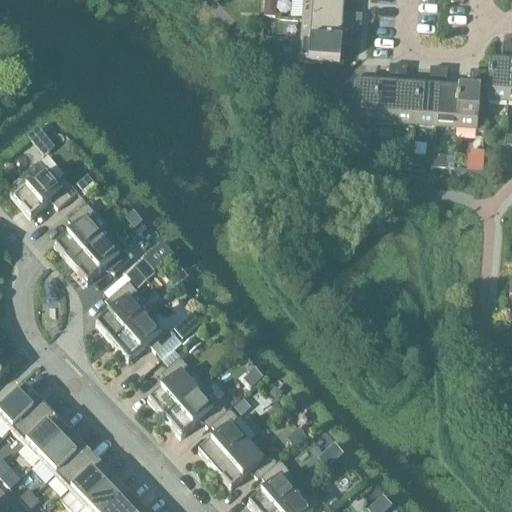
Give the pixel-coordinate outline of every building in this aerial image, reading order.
[(274,0),(263,0),(262,19),(274,20),(276,0),(274,0)] [(304,2),(302,22),(362,26),(362,17),(343,16),(344,5),(304,2)] [(302,22),(301,43),(341,46),(342,34),(361,35),(362,26),(302,22)] [(341,46),(301,43),(299,65),(322,66),(321,75),(328,82),(344,69),(345,57),(340,57),(341,46)] [(487,104),(508,105),(511,46),(503,46),(502,65),(489,64),(487,104)] [(374,126),(394,128),(398,68),(390,68),(388,87),(377,86),(374,126)] [(394,128),(415,129),(417,89),(406,88),(407,69),(398,68),(394,128)] [(415,129),(435,131),(439,71),(430,70),(429,89),(417,89),(415,129)] [(435,131),(455,132),(458,91),(446,91),(448,71),(439,71),(435,131)] [(308,72),(297,82),(314,102),(326,92),(308,72)] [(458,91),(455,132),(477,134),(481,74),(471,73),(470,92),(458,91)] [(352,124),(374,126),(377,86),(365,85),(365,81),(354,80),(338,94),(345,102),(354,102),(352,124)] [(37,131),(26,141),(42,159),(53,149),(37,131)] [(433,158),(432,170),(452,172),(453,160),(433,158)] [(13,188),(10,194),(13,203),(30,222),(50,205),(57,213),(77,196),(62,180),(55,187),(45,175),(38,166),(27,176),(13,188)] [(92,191),(86,184),(78,191),(84,198),(92,191)] [(54,250),(70,269),(102,241),(86,222),(93,216),(86,207),(67,224),(74,233),(54,250)] [(133,216),(125,223),(134,233),(142,227),(133,216)] [(102,241),(70,269),(86,288),(107,270),(114,278),(140,256),(132,247),(125,253),(109,235),(102,241)] [(142,263),(125,279),(137,293),(155,277),(142,263)] [(115,311),(95,329),(111,348),(144,319),(151,313),(141,302),(127,286),(108,303),(115,311)] [(180,318),(168,329),(182,345),(194,334),(180,318)] [(144,319),(111,348),(128,366),(148,349),(155,357),(174,340),(167,332),(160,338),(144,319)] [(193,341),(184,350),(191,358),(201,350),(193,341)] [(147,404),(164,423),(196,395),(180,376),(187,370),(179,361),(160,378),(168,387),(147,404)] [(0,413),(0,423),(11,435),(40,407),(24,391),(0,413)] [(207,433),(210,430),(226,415),(213,400),(206,406),(196,395),(164,423),(180,442),(200,424),(207,433)] [(242,405),(233,413),(240,421),(249,412),(242,405)] [(11,435),(24,449),(53,421),(40,407),(11,435)] [(197,456),(214,475),(246,447),(230,428),(237,422),(229,413),(226,415),(210,430),(218,438),(197,456)] [(24,449),(39,464),(68,436),(53,421),(24,449)] [(39,464),(54,480),(83,452),(68,436),(39,464)] [(258,484),(260,482),(276,467),(269,459),(262,465),(246,447),(214,475),(230,493),(250,476),(258,484)] [(54,480),(69,495),(98,467),(83,452),(54,480)] [(248,508),(251,511),(280,511),(296,498),(280,480),(287,474),(279,465),(276,467),(260,482),(268,490),(248,508)] [(5,467),(0,471),(0,481),(10,473),(5,467)] [(69,495),(84,511),(113,483),(98,467),(69,495)] [(84,511),(85,511),(114,511),(128,499),(113,483),(84,511)] [(1,494),(0,494),(0,509),(2,507),(6,511),(12,507),(1,494)] [(18,503),(23,509),(33,500),(28,494),(18,503)] [(320,511),(319,511),(317,511),(308,511),(296,498),(280,511),(320,511)] [(114,511),(141,511),(128,499),(114,511)] [(33,500),(23,509),(25,511),(31,511),(39,505),(33,500)] [(382,501),(370,511),(390,511),(391,511),(382,501)]
